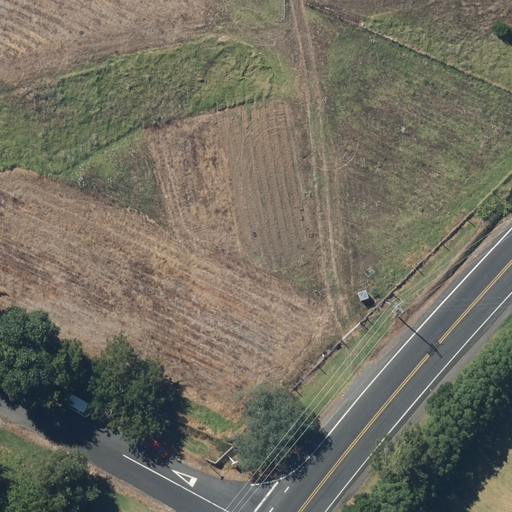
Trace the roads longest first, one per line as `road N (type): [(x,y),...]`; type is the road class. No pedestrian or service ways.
road 1 (tertiary): [(511,269),(301,511)]
road 2 (residential): [(0,394),(223,511)]
